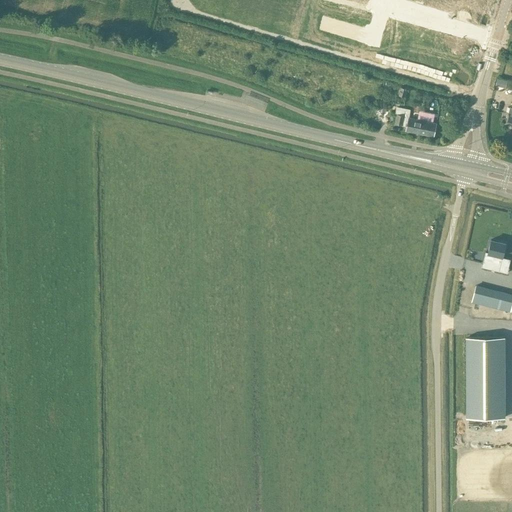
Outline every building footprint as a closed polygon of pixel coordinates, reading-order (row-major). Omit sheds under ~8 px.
[(429,0),(428,6),(441,9),(443,0),(429,0)] [(455,0),(452,13),(466,17),(468,10),(470,10),(472,3),(473,3),(474,1),(473,1),(472,0),(455,0)] [(387,39),(386,41),(399,45),(405,23),(393,19),(392,21),(390,27),(389,33),(387,39)] [(405,23),(399,45),(411,48),(417,26),(405,23)] [(411,48),(410,51),(423,55),(422,57),(428,58),(431,47),(425,45),(430,30),(417,26),(411,48)] [(497,77),(495,85),(505,87),(506,80),(497,77)] [(400,87),(398,94),(405,97),(408,89),(400,87)] [(397,115),(395,124),(407,126),(406,131),(433,136),(436,123),(409,117),(397,115)] [(485,252),(482,265),(492,267),(493,264),(500,266),(502,256),(503,257),(506,243),(504,243),(498,241),(490,240),(488,252),(485,252)] [(511,294),(475,285),(472,301),(511,311),(511,307),(511,294)] [(505,417),(504,337),(466,337),(466,417),(505,417)]
